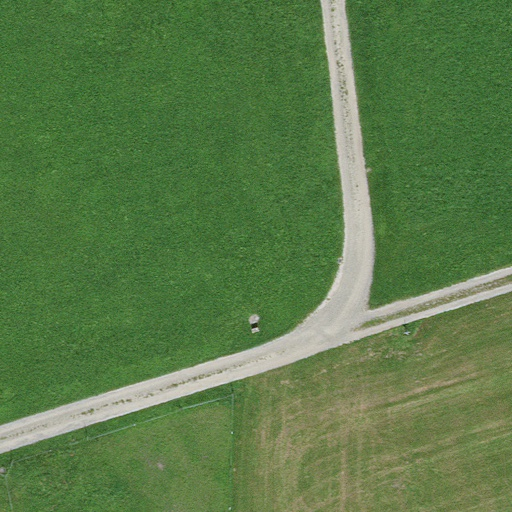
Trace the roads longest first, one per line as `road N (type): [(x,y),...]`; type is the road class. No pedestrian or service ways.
road 1 (track): [(0,447),(511,281)]
road 2 (track): [(339,338),(357,249),(356,171),(333,0)]
